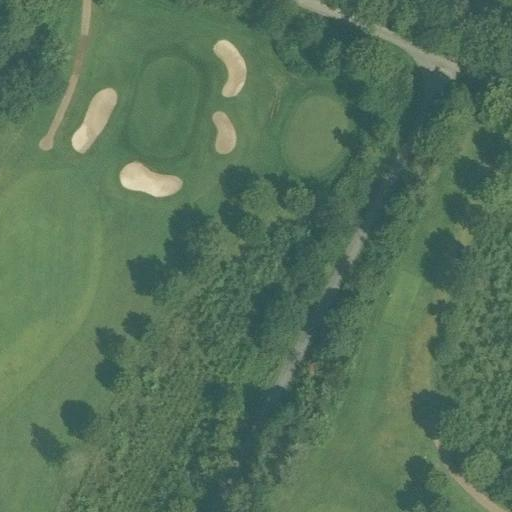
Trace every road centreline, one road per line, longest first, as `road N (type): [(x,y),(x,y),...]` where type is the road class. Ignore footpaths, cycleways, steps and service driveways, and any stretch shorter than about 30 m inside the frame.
road 1 (unclassified): [(216,511),(427,117),(441,63)]
road 2 (unclassified): [(441,63),(288,0)]
